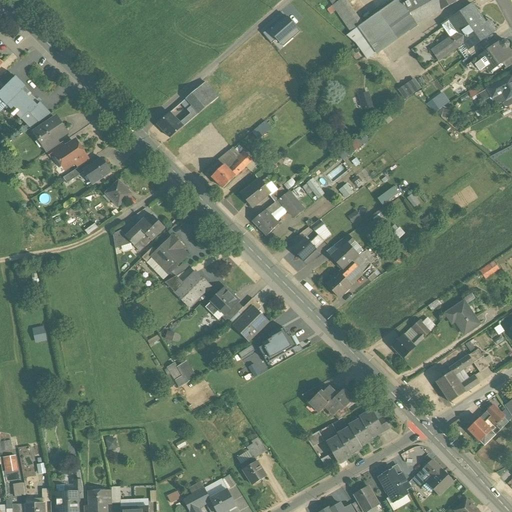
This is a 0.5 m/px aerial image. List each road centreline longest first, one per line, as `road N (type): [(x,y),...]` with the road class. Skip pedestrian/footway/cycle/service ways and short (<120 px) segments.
road 1 (primary): [(426,430),(135,133)]
road 2 (residential): [(289,0),(135,133)]
road 3 (track): [(0,261),(94,237),(178,176)]
road 4 (primary): [(135,133),(3,0)]
road 5 (unclassified): [(280,511),(418,434)]
